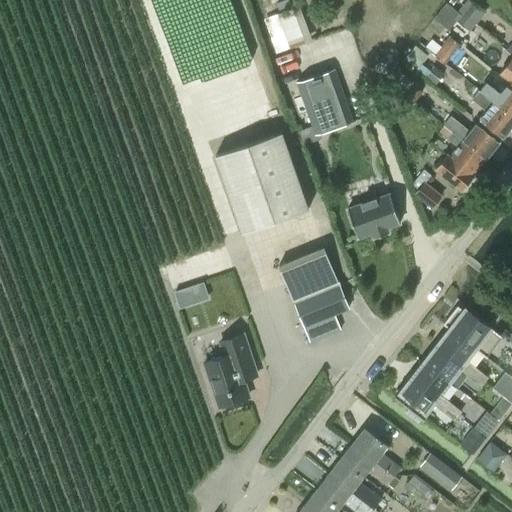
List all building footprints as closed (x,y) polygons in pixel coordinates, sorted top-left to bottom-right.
[(449,31),(457,22),(462,15),(447,2),(434,18),(449,31)] [(464,13),(475,23),(484,11),(472,2),(464,13)] [(297,8),(269,13),(276,47),(303,42),(297,8)] [(475,23),(464,13),(462,15),(457,22),(468,31),(475,23)] [(448,36),(434,54),(443,62),(458,43),(448,36)] [(431,52),(418,42),(404,60),(417,70),(431,52)] [(511,56),(499,73),(511,82),(511,56)] [(444,74),(434,67),(426,77),(436,85),(444,74)] [(337,68),(295,83),(314,135),(345,124),(356,120),(337,68)] [(389,78),(399,86),(406,77),(396,69),(389,78)] [(501,108),(511,116),(511,89),(506,84),(498,93),(485,82),(479,90),(501,108)] [(409,96),(414,100),(422,91),(417,87),(409,96)] [(511,116),(501,108),(479,90),(471,99),(485,110),(478,118),(502,137),(511,125),(511,116)] [(414,100),(409,96),(402,105),(407,109),(414,100)] [(474,148),(486,157),(499,142),(476,123),(469,131),(450,116),(443,124),(444,125),(452,131),(474,148)] [(447,137),(452,131),(444,125),(439,130),(447,137)] [(474,148),(452,131),(447,137),(446,138),(457,146),(448,156),(446,154),(434,168),(461,190),(473,175),(472,174),(486,157),(474,148)] [(217,154),(243,232),(309,209),(283,132),(217,154)] [(431,174),(423,169),(411,184),(419,189),(415,194),(431,207),(441,196),(424,183),(431,174)] [(358,237),(400,222),(390,194),(375,199),(373,192),(360,196),(362,203),(348,208),(358,237)] [(339,284),(324,247),(279,265),(294,303),(295,302),(310,341),(341,329),(335,314),(349,308),(339,284)] [(503,335),(488,324),(477,315),(475,319),(457,305),(443,323),(448,327),(448,326),(476,349),(486,357),(503,335)] [(463,366),(460,370),(468,376),(471,372),(476,375),(479,371),(466,361),(476,349),(448,326),(448,327),(435,343),(463,366)] [(222,340),(227,354),(206,361),(220,405),(249,395),(240,367),(254,362),(244,332),(222,340)] [(450,382),(460,370),(463,366),(435,343),(422,360),(450,382)] [(409,377),(437,399),(434,403),(442,410),(445,406),(450,409),(453,405),(440,395),(450,382),(422,360),(409,377)] [(471,372),(468,376),(481,386),(487,377),(479,371),(476,375),(471,372)] [(437,399),(409,377),(395,395),(409,406),(405,411),(418,421),(422,416),(423,417),(434,403),(437,399)] [(450,409),(445,406),(442,410),(455,419),(461,411),(453,405),(450,409)] [(495,405),(488,413),(497,420),(504,412),(495,405)] [(488,413),(486,411),(473,428),(485,438),(498,421),(497,420),(488,413)] [(352,442),(394,476),(400,468),(381,453),(388,445),(365,427),(352,442)] [(473,453),(485,438),(473,428),(460,443),(473,453)] [(490,441),(477,458),(493,471),(506,453),(490,441)] [(394,476),(352,442),(341,457),(364,475),(369,469),(388,483),(394,476)] [(462,475),(430,452),(420,465),(452,489),(462,475)] [(364,475),(341,457),(329,473),(373,508),(373,509),(381,499),(359,481),(364,475)] [(373,508),(329,473),(316,489),(339,507),(343,501),(357,511),(370,511),(373,509),(373,508)] [(399,480),(394,476),(388,483),(393,488),(399,480)] [(428,488),(413,476),(405,487),(420,499),(428,488)] [(334,511),(339,507),(316,489),(303,505),(312,511),(334,511)]
